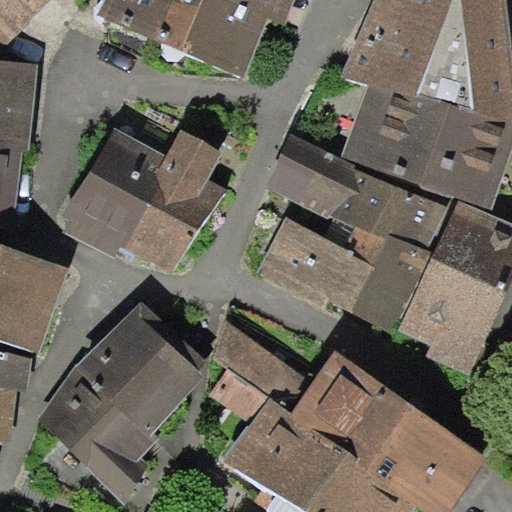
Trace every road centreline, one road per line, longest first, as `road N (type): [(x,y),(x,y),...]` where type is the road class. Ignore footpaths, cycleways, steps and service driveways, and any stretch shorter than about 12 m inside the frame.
road 1 (residential): [(87,267),(41,236),(52,175),(110,77),(281,101)]
road 2 (residential): [(205,291),(286,304),(511,430)]
road 3 (residential): [(205,291),(196,457),(211,493),(232,511)]
road 4 (residential): [(0,478),(87,267)]
road 5 (residential): [(281,101),(205,291)]
road 6 (residential): [(87,267),(205,291)]
